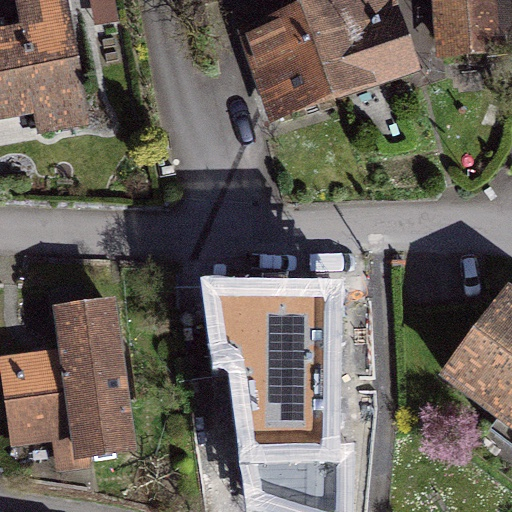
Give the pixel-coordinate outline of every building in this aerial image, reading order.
[(21,0),(29,39),(0,44),(0,129),(83,115),(62,0),(21,0)] [(383,0),(377,0),(252,45),(280,122),(411,75),(383,0)] [(511,0),(435,0),(440,59),(511,53),(511,0)] [(511,301),(505,297),(439,384),(511,439),(511,301)] [(368,306),(204,314),(207,384),(258,382),(259,400),(373,395),(368,306)] [(114,376),(48,382),(53,440),(85,437),(90,480),(180,472),(166,327),(110,333),(114,376)] [(286,413),(207,435),(227,511),(312,511),(308,497),(353,484),(334,416),(344,413),(343,396),(284,400),(286,413)]
